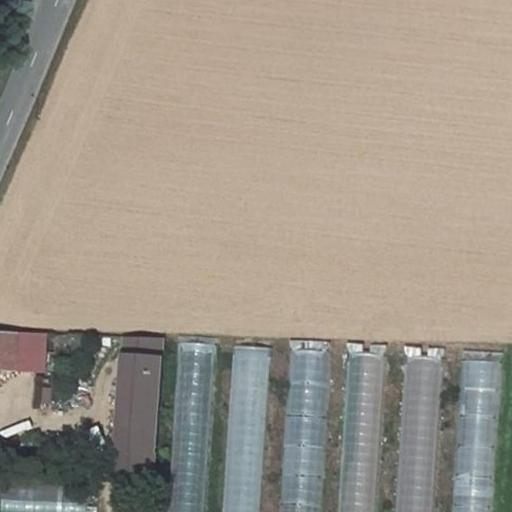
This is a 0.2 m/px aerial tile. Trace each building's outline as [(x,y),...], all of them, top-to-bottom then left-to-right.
[(0,374),(14,375),(15,336),(0,335),(0,374)] [(39,337),(15,336),(14,375),(37,376),(38,355),(39,337)] [(88,339),(67,338),(66,355),(87,356),(88,339)] [(156,480),(165,344),(123,342),(114,477),(156,480)] [(319,511),(325,344),(288,343),(281,511),(319,511)] [(173,511),(207,511),(214,346),(180,345),(173,511)] [(376,511),(382,347),(344,346),(338,511),(376,511)] [(262,511),(266,349),(229,348),(226,511),(262,511)] [(434,511),(442,359),(406,357),(397,511),(434,511)] [(492,511),(496,363),(457,362),(452,511),(492,511)] [(0,481),(0,511),(66,511),(67,482),(0,481)]
